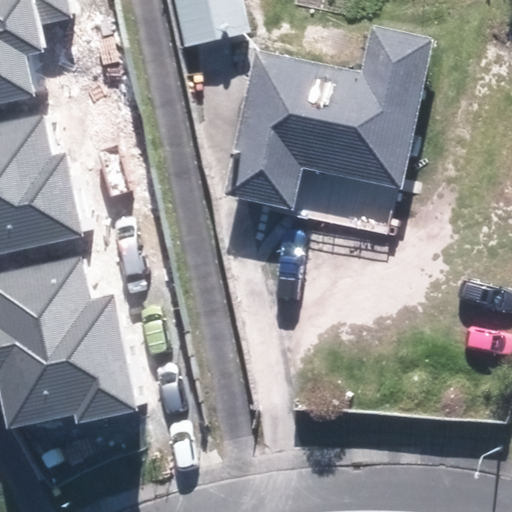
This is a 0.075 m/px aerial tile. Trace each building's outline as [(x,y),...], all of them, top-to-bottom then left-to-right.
[(0,0),(0,103),(35,96),(27,56),(46,52),(40,24),(74,18),(70,0),(0,0)] [(185,0),(194,41),(257,28),(251,0),(185,0)] [(305,200),(313,161),(412,181),(443,32),(383,20),(374,66),(266,44),(236,186),(305,200)] [(0,252),(82,234),(64,152),(52,154),(43,112),(0,121),(0,252)] [(90,300),(80,255),(0,273),(0,401),(6,428),(74,413),(76,423),(137,410),(111,296),(90,300)]
